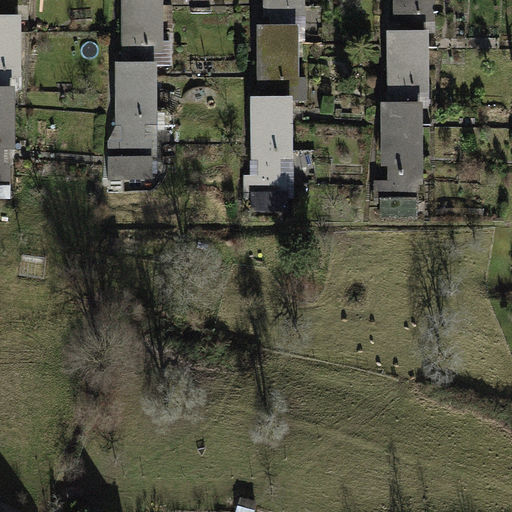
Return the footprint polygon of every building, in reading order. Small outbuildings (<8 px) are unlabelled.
[(28,0),(0,0),(0,12),(28,13),(28,0)] [(167,0),(124,0),(122,61),(165,63),(167,0)] [(305,0),(262,0),(261,24),(305,25),(305,0)] [(436,0),(393,0),(392,30),(435,32),(436,0)] [(22,22),(0,20),(0,84),(19,86),(22,22)] [(300,34),(257,32),(254,96),(298,98),(300,34)] [(432,39),(389,37),(386,101),(430,103),(432,39)] [(159,74),(115,73),(113,168),(157,169),(159,74)] [(17,96),(0,95),(0,190),(15,191),(17,96)] [(296,108),(252,107),(250,202),(294,203),(296,108)] [(427,113),(383,112),(381,207),(424,208),(427,113)]
